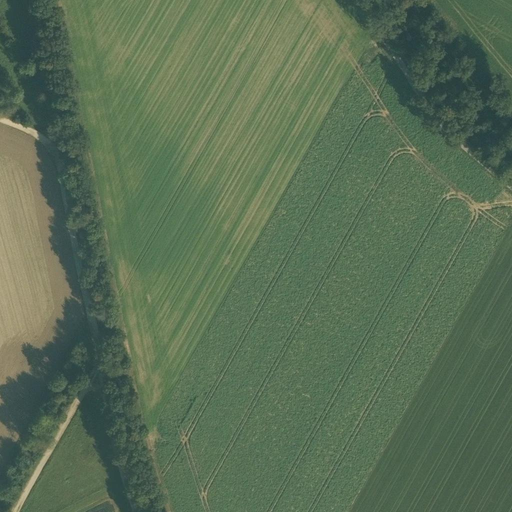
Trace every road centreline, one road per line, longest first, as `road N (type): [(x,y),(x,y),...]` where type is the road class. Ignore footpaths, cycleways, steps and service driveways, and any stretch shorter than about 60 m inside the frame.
road 1 (track): [(134,511),(110,440),(54,166),(44,143),(0,123)]
road 2 (track): [(355,0),(437,121),(511,189)]
road 3 (track): [(95,371),(13,511)]
